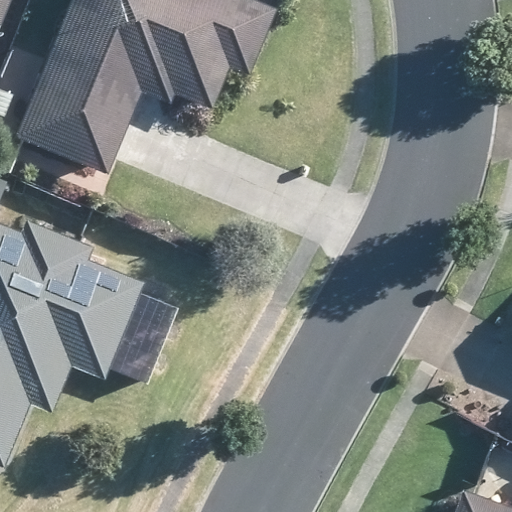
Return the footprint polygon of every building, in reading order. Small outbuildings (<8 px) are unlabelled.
[(0,0),(0,46),(18,0),(0,0)] [(78,0),(54,57),(21,135),(113,174),(120,158),(149,90),(163,96),(177,102),(180,92),(217,108),(235,65),(255,73),(282,10),(258,0),(78,0)] [(1,86),(0,87),(0,113),(8,117),(18,94),(1,86)] [(113,369),(146,290),(150,281),(96,258),(100,247),(35,220),(29,234),(0,222),(0,460),(10,465),(38,403),(59,412),(78,364),(109,376),(113,369)] [(511,511),(511,494),(476,481),(464,511),(511,511)]
